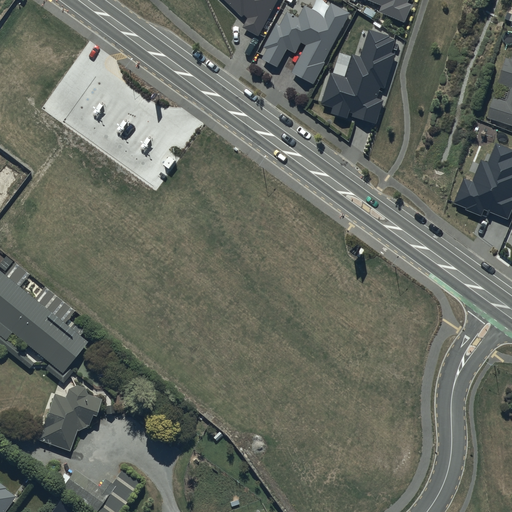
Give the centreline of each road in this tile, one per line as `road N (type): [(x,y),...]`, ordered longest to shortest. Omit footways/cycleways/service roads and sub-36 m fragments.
road 1 (secondary): [(487,306),(69,0)]
road 2 (secondary): [(95,0),(496,293)]
road 3 (residential): [(426,511),(449,463),(450,396)]
